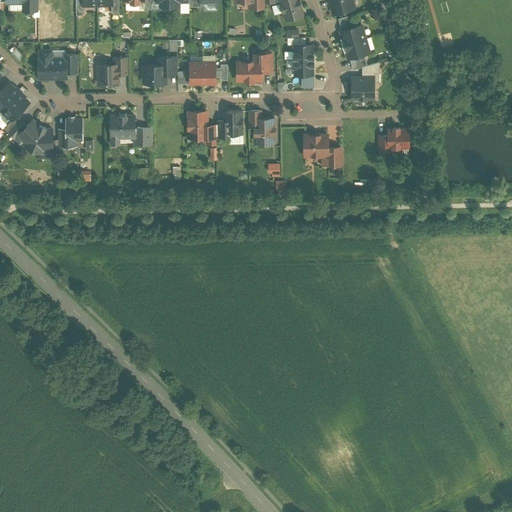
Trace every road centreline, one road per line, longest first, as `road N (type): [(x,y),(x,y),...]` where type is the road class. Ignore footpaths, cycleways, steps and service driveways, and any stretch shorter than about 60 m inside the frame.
road 1 (tertiary): [(0,238),(269,511)]
road 2 (residential): [(0,55),(58,98),(284,96)]
